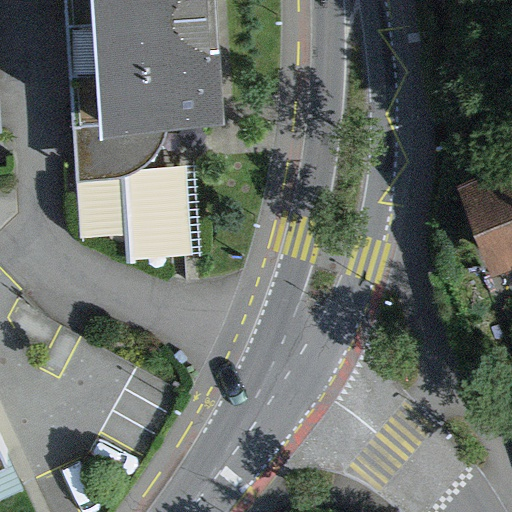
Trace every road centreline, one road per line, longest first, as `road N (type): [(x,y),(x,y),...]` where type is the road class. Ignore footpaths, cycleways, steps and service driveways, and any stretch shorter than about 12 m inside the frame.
road 1 (secondary): [(294,365),(337,248),(353,136),(350,0)]
road 2 (residential): [(457,511),(294,365)]
road 3 (secondary): [(187,511),(294,365)]
